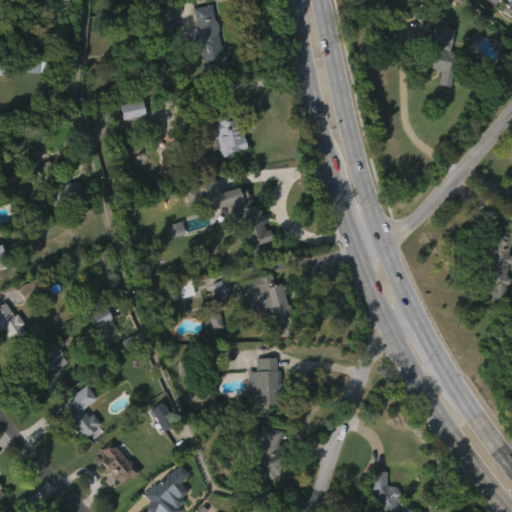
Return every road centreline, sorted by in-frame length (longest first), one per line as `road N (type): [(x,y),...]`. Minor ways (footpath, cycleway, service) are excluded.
road 1 (primary): [(347,231),(388,329),(508,511)]
road 2 (primary): [(407,301),(319,0)]
road 3 (residential): [(314,511),(367,357),(407,301)]
road 4 (residential): [(363,275),(511,112)]
road 5 (primary): [(295,0),(329,161)]
road 6 (residential): [(0,413),(85,511)]
